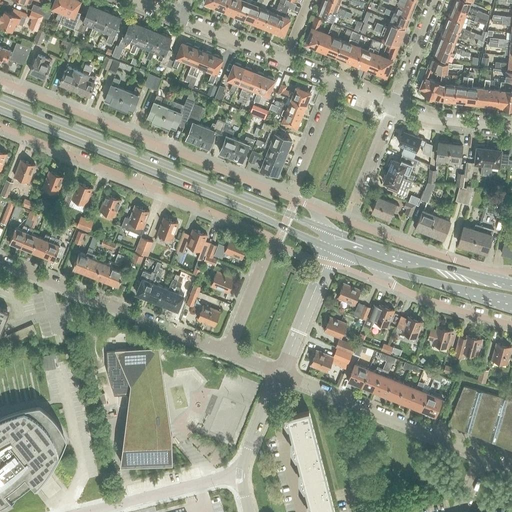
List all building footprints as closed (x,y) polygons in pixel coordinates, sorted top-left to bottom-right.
[(59,10),(55,20),(59,21),(60,20),(67,0),(55,0),(53,7),(59,10)] [(69,26),(75,28),(78,20),(80,15),(81,13),(76,11),(80,0),(67,0),(59,21),(60,22),(60,23),(69,27),(69,26)] [(217,0),(215,7),(216,7),(217,8),(217,9),(224,12),(228,0),(217,0)] [(239,0),(228,0),(224,12),(231,15),(232,14),(233,14),(234,15),(239,0)] [(246,1),(245,0),(239,0),(234,15),(235,15),(237,16),(237,17),(244,20),(251,2),(246,1)] [(251,2),(244,20),(251,22),(252,22),(254,23),(262,0),(257,0),(255,4),(251,2)] [(262,0),(254,23),(255,23),(257,24),(256,25),(263,27),(270,10),(265,8),(268,0),(262,0)] [(284,35),(284,32),(290,19),(284,16),(288,7),(294,9),(296,4),(286,0),(285,0),(284,5),(273,30),(275,31),(276,32),(283,35),(283,34),(284,35)] [(322,3),(321,6),(345,15),(346,11),(338,8),(341,3),(333,0),(322,0),(321,3),(322,3)] [(382,0),(396,5),(394,10),(394,11),(409,17),(410,18),(413,11),(412,10),(413,8),(392,0),(382,0)] [(417,0),(392,0),(413,8),(414,6),(415,6),(417,0)] [(487,20),(489,15),(478,10),(478,11),(469,8),(469,7),(471,2),(464,0),(454,0),(453,4),(454,4),(453,7),(476,16),(487,20)] [(273,30),(284,5),(279,3),(275,12),(270,10),(263,27),(270,30),(271,29),(272,30),(273,30)] [(46,9),(34,4),(32,10),(44,15),(46,9)] [(80,15),(78,20),(75,28),(84,32),(87,24),(93,27),(100,9),(101,8),(90,4),(90,5),(85,17),(80,15)] [(392,16),(390,20),(407,27),(410,20),(409,20),(409,17),(394,11),(394,10),(386,7),(386,8),(379,5),(377,9),(384,12),(392,16)] [(317,15),(322,17),(333,21),(335,16),(343,19),(345,15),(321,6),(320,8),(319,8),(317,14),(318,15),(317,15)] [(46,9),(44,15),(44,16),(49,18),(52,9),(47,7),(46,9)] [(476,16),(453,7),(452,9),(451,8),(451,10),(448,17),(463,23),(465,17),(474,20),(476,16)] [(93,27),(90,34),(94,36),(95,32),(97,28),(103,31),(111,12),(103,9),(103,10),(100,9),(93,27)] [(44,15),(32,10),(29,17),(42,22),(44,16),(44,15)] [(16,22),(19,23),(23,25),(27,14),(19,11),(18,14),(13,11),(11,14),(4,11),(3,15),(1,14),(0,17),(0,21),(0,22),(0,25),(12,31),(16,22)] [(367,11),(363,21),(364,22),(367,23),(371,13),(367,11)] [(112,44),(116,32),(117,31),(115,30),(118,22),(120,17),(121,16),(111,12),(103,31),(109,33),(106,42),(112,44)] [(476,16),(474,20),(482,24),(486,25),(487,20),(476,16)] [(322,19),(317,17),(306,43),(304,43),(304,44),(315,49),(323,30),(318,28),(322,19)] [(463,23),(448,17),(445,24),(446,24),(445,26),(468,35),(474,38),(475,33),(470,31),(470,30),(461,27),(463,23)] [(118,46),(116,45),(112,55),(119,58),(123,48),(124,49),(128,40),(133,43),(141,25),(141,24),(131,20),(131,21),(130,21),(129,26),(125,34),(123,33),(118,46)] [(362,22),(357,20),(354,29),(358,31),(362,22)] [(389,20),(389,21),(387,26),(377,22),(375,26),(402,37),(403,35),(407,27),(390,20),(389,20)] [(511,32),(511,20),(502,20),(501,24),(504,24),(505,24),(511,25),(511,32)] [(360,32),(365,34),(369,24),(367,23),(364,22),(360,32)] [(328,32),(323,30),(315,49),(323,52),(324,51),(326,52),(337,25),(332,23),(328,32)] [(141,25),(133,43),(134,43),(130,51),(134,53),(138,44),(144,47),(151,29),(143,25),(143,26),(141,25)] [(328,53),(335,57),(343,38),(337,36),(341,26),(337,25),(326,52),(328,52),(328,53)] [(381,40),(392,45),(397,47),(399,47),(402,38),(401,38),(402,37),(375,26),(374,30),(383,34),(381,40)] [(455,42),(458,36),(466,39),(468,35),(445,26),(444,28),(443,28),(440,36),(455,42)] [(39,28),(33,42),(40,45),(46,31),(39,28)] [(151,29),(144,47),(150,49),(147,58),(151,59),(154,51),(161,34),(158,33),(159,32),(151,29)] [(350,35),(348,40),(343,38),(335,57),(343,60),(344,59),(346,60),(357,33),(352,31),(350,35)] [(511,32),(510,39),(498,38),(498,42),(511,43),(511,32)] [(166,65),(169,59),(172,51),(166,49),(171,38),(171,37),(161,33),(161,34),(154,51),(160,54),(158,59),(162,61),(161,63),(166,65)] [(348,61),(356,65),(363,46),(357,44),(361,34),(357,33),(346,60),(348,61)] [(438,43),(437,45),(460,54),(460,55),(468,56),(469,53),(463,50),(453,46),(455,42),(440,36),(437,43),(438,43)] [(23,38),(21,44),(31,48),(33,42),(23,38)] [(60,46),(66,48),(69,42),(63,39),(60,46)] [(363,46),(356,65),(363,68),(364,67),(366,68),(377,41),(372,39),(369,49),(363,46)] [(69,42),(66,48),(65,52),(72,55),(76,44),(69,41),(69,42)] [(182,42),(174,61),(172,66),(173,67),(177,68),(181,60),(186,62),(193,45),(181,41),(181,42),(182,42)] [(377,41),(366,68),(368,69),(368,70),(376,73),(383,54),(377,52),(381,43),(377,41)] [(9,55),(25,61),(31,48),(21,44),(17,42),(13,52),(0,46),(0,63),(2,59),(7,61),(9,55)] [(85,47),(84,47),(91,50),(92,50),(94,45),(87,42),(85,47)] [(511,43),(498,42),(498,47),(510,48),(509,55),(511,55),(511,43)] [(200,48),(193,45),(186,62),(191,64),(188,73),(189,73),(193,75),(202,50),(200,49),(200,48)] [(397,48),(397,47),(392,45),(392,46),(388,56),(383,54),(376,73),(388,77),(387,77),(386,76),(397,48)] [(446,60),(447,61),(449,56),(449,55),(459,59),(460,55),(460,54),(437,45),(436,47),(432,55),(446,60)] [(202,50),(193,75),(197,76),(200,68),(206,70),(213,53),(205,50),(205,51),(202,50)] [(206,70),(211,72),(208,81),(213,83),(223,58),(213,53),(206,70)] [(39,54),(36,59),(35,59),(30,71),(39,75),(39,76),(46,78),(46,77),(45,77),(47,72),(51,64),(49,63),(51,60),(45,57),(46,57),(39,54)] [(511,55),(509,55),(508,62),(495,61),(495,66),(500,67),(506,67),(506,68),(511,68),(511,55)] [(113,58),(106,56),(102,66),(108,70),(113,58)] [(430,60),(427,66),(440,72),(447,72),(448,67),(452,68),(453,67),(462,68),(462,64),(449,63),(443,62),(431,57),(431,58),(432,58),(431,60),(430,60)] [(131,63),(130,63),(136,66),(136,65),(139,60),(138,60),(133,58),(131,63)] [(120,62),(114,59),(109,71),(115,74),(120,62)] [(169,59),(166,65),(172,68),(173,67),(172,66),(174,61),(169,59)] [(233,82),(229,91),(234,93),(238,84),(238,83),(244,66),(244,67),(241,67),(242,65),(241,65),(235,63),(235,64),(234,64),(232,68),(227,80),(233,82)] [(74,89),(82,72),(74,68),(74,69),(68,66),(66,71),(65,71),(60,83),(67,86),(68,87),(68,86),(74,89)] [(244,97),(254,72),(252,71),(252,69),(251,69),(246,67),(244,66),(238,83),(238,84),(243,86),(239,95),(240,95),(244,97)] [(505,79),(511,80),(511,70),(493,68),(493,72),(503,73),(503,74),(505,74),(505,79)] [(432,71),(428,69),(419,90),(422,91),(421,93),(429,96),(435,80),(429,78),(432,71)] [(257,92),(265,75),(264,74),(258,72),(257,71),(257,73),(254,72),(244,97),(248,98),(249,99),(252,90),(257,92)] [(82,72),(74,89),(75,90),(75,89),(82,92),(81,92),(82,92),(90,95),(95,82),(88,80),(90,75),(82,72)] [(149,73),(144,86),(150,88),(155,76),(149,73)] [(429,96),(437,99),(438,98),(439,98),(439,99),(443,99),(446,74),(442,74),(441,79),(441,83),(435,80),(429,96)] [(446,100),(454,101),(456,84),(449,83),(450,75),(446,74),(443,99),(446,99),(446,100)] [(190,82),(188,87),(192,89),(197,77),(197,76),(193,75),(191,79),(190,82)] [(263,93),(268,95),(274,80),(273,79),(274,78),(268,76),(267,75),(267,77),(265,76),(265,75),(257,92),(254,101),(259,103),(263,93)] [(155,76),(150,88),(157,91),(158,88),(162,78),(155,76)] [(456,84),(454,101),(462,102),(462,101),(465,102),(468,77),(463,76),(462,85),(456,84)] [(118,107),(126,89),(118,85),(120,80),(114,77),(112,83),(105,98),(111,101),(110,103),(118,107)] [(476,104),(478,87),(472,86),(473,77),(468,77),(465,102),(468,102),(467,103),(476,104)] [(487,104),(490,79),(485,79),(484,87),(478,87),(476,104),(484,105),(484,104),(487,104)] [(498,107),(498,106),(500,89),(494,89),(495,80),(490,79),(487,104),(489,105),(489,106),(498,107)] [(508,108),(511,91),(505,90),(506,81),(501,81),(500,89),(498,106),(498,105),(500,105),(500,107),(508,108)] [(278,93),(288,98),(290,98),(307,105),(307,104),(306,104),(307,101),(308,102),(311,93),(296,87),(294,93),(285,89),(286,85),(282,84),(278,93)] [(209,89),(207,94),(213,97),(217,87),(211,85),(209,89)] [(225,87),(220,85),(215,97),(222,100),(224,94),(223,93),(225,87)] [(136,86),(134,92),(126,89),(118,107),(126,110),(128,107),(133,110),(139,94),(141,88),(136,86)] [(197,93),(191,90),(186,101),(193,103),(197,93)] [(153,118),(152,121),(161,124),(168,106),(161,103),(163,97),(161,96),(157,94),(154,100),(150,111),(148,116),(153,118)] [(286,104),(280,102),(278,106),(283,108),(301,115),(302,113),(303,113),(307,105),(290,98),(288,98),(286,104)] [(179,103),(176,109),(168,106),(161,124),(169,127),(170,125),(176,127),(178,122),(182,111),(184,105),(179,103)] [(191,140),(190,141),(195,143),(196,142),(197,143),(204,126),(199,123),(201,118),(205,108),(195,103),(190,114),(186,125),(191,127),(186,138),(187,138),(191,140)] [(253,105),(250,113),(259,116),(261,109),(253,105)] [(283,108),(278,106),(278,107),(276,112),(284,115),(281,121),(297,127),(301,119),(300,119),(301,115),(283,108)] [(199,143),(198,145),(204,147),(204,145),(208,147),(209,147),(214,133),(220,136),(225,122),(218,119),(216,124),(212,122),(210,128),(205,126),(204,126),(197,143),(199,143)] [(220,136),(225,138),(220,152),(224,153),(223,155),(229,157),(229,155),(231,156),(238,139),(232,137),(235,131),(229,129),(231,124),(225,122),(220,136)] [(277,128),(264,123),(262,128),(270,131),(265,142),(288,151),(291,144),(290,143),(291,140),(275,134),(277,128)] [(426,140),(420,138),(421,138),(415,136),(416,135),(407,132),(404,131),(402,136),(400,137),(399,140),(399,142),(399,143),(416,150),(418,144),(423,146),(422,153),(431,156),(432,145),(425,142),(426,140)] [(231,156),(232,157),(232,158),(237,160),(238,159),(242,161),(248,147),(251,148),(255,139),(246,136),(244,141),(238,139),(231,156)] [(288,151),(265,142),(257,139),(255,144),(267,149),(265,155),(265,156),(282,163),(283,163),(286,155),(285,155),(287,151),(288,152),(288,151)] [(436,164),(441,165),(441,160),(448,161),(450,143),(439,142),(436,164)] [(455,162),(455,166),(460,167),(462,145),(450,143),(448,161),(455,162)] [(480,175),(486,175),(489,148),(485,148),(485,147),(484,146),(477,145),(475,163),(482,164),(480,175)] [(489,189),(490,180),(490,176),(491,176),(492,165),(499,166),(501,148),(494,147),(494,148),(493,147),(493,149),(489,148),(486,175),(485,180),(484,188),(489,189)] [(253,150),(248,161),(254,163),(256,157),(264,160),(261,170),(274,175),(275,173),(278,175),(282,167),(281,167),(282,163),(265,156),(265,155),(253,150)] [(388,171),(412,180),(414,175),(410,174),(413,166),(415,167),(418,161),(402,154),(400,160),(402,161),(401,163),(392,159),(389,166),(388,167),(390,167),(388,171)] [(29,182),(36,165),(21,159),(15,176),(29,182)] [(471,178),(472,168),(473,163),(466,162),(464,177),(471,178)] [(57,193),(64,177),(50,171),(43,187),(57,193)] [(409,187),(412,180),(388,171),(387,174),(386,174),(385,175),(382,182),(389,184),(387,188),(393,191),(391,195),(403,200),(408,187),(409,187)] [(13,182),(6,180),(0,194),(7,198),(13,182)] [(71,199),(72,199),(86,205),(92,188),(78,182),(74,194),(67,191),(63,202),(69,205),(71,199)] [(429,197),(435,183),(434,183),(428,182),(428,183),(427,183),(423,194),(421,199),(427,202),(429,197)] [(462,203),(466,188),(462,187),(463,187),(460,186),(455,201),(462,203)] [(468,205),(470,200),(473,187),(467,186),(466,188),(462,203),(468,205)] [(498,213),(505,215),(510,197),(511,197),(511,192),(511,190),(508,191),(507,196),(505,195),(503,199),(502,199),(500,209),(498,213)] [(114,216),(121,200),(107,194),(100,210),(114,216)] [(397,210),(399,206),(378,197),(372,211),(390,218),(393,209),(397,210)] [(15,202),(9,200),(6,209),(11,211),(15,202)] [(407,208),(405,213),(411,216),(415,205),(406,201),(404,207),(407,208)] [(16,205),(12,216),(18,218),(22,208),(16,205)] [(140,235),(143,228),(150,211),(135,205),(130,218),(125,216),(121,227),(140,235)] [(450,222),(445,220),(441,218),(443,212),(445,213),(447,208),(440,205),(438,210),(430,232),(444,238),(450,222)] [(416,227),(430,232),(438,210),(434,209),(432,214),(422,211),(416,227)] [(16,227),(10,242),(21,247),(29,227),(32,219),(27,217),(25,225),(24,225),(22,230),(16,227)] [(172,239),(179,223),(164,217),(158,234),(172,239)] [(77,227),(84,230),(88,220),(81,218),(77,227)] [(29,227),(21,247),(32,251),(38,236),(32,234),(34,229),(33,229),(36,221),(32,219),(29,227)] [(88,220),(84,230),(90,232),(94,223),(88,220)] [(463,227),(458,243),(473,248),(479,225),(475,224),(474,230),(468,228),(463,227)] [(479,225),(473,248),(487,252),(492,235),(494,229),(484,226),(483,226),(480,225),(479,225)] [(187,245),(201,251),(198,258),(203,261),(206,255),(210,243),(205,241),(207,234),(193,229),(187,245)] [(51,236),(43,255),(54,260),(56,254),(62,257),(66,248),(54,243),(56,238),(58,232),(54,230),(51,236)] [(79,231),(74,242),(80,244),(85,233),(79,231)] [(32,251),(43,255),(51,236),(46,234),(44,239),(38,236),(32,251)] [(511,236),(506,235),(502,253),(511,256),(511,236)] [(94,237),(89,247),(94,249),(98,238),(94,237)] [(142,253),(147,239),(141,237),(135,251),(142,253)] [(241,258),(247,244),(230,237),(227,246),(219,243),(214,255),(222,258),(224,252),(241,258)] [(107,248),(110,241),(104,238),(101,245),(107,248)] [(148,256),(154,242),(147,239),(142,253),(148,256)] [(116,243),(110,241),(107,248),(113,250),(116,243)] [(217,246),(215,245),(210,243),(206,255),(213,258),(217,246)] [(72,266),(72,267),(84,272),(92,253),(94,249),(89,247),(88,251),(86,255),(79,252),(73,267),(72,266)] [(96,255),(92,253),(84,272),(96,277),(102,261),(95,258),(96,255)] [(114,262),(115,262),(107,281),(119,286),(119,285),(118,285),(124,270),(119,268),(124,255),(118,253),(114,262)] [(131,262),(133,263),(139,265),(143,256),(135,253),(131,262)] [(213,258),(206,255),(203,261),(215,265),(217,259),(213,258)] [(96,277),(107,281),(115,262),(114,262),(110,260),(109,264),(102,261),(96,277)] [(138,290),(136,294),(144,298),(145,297),(146,297),(146,298),(147,299),(159,268),(161,263),(157,261),(157,262),(153,271),(152,271),(151,274),(143,271),(140,278),(143,279),(141,282),(138,290)] [(149,300),(157,303),(163,287),(158,285),(162,275),(161,275),(163,270),(159,268),(155,277),(147,299),(147,298),(149,299),(149,300)] [(228,292),(234,278),(217,271),(211,285),(228,292)] [(168,289),(163,287),(157,303),(164,306),(165,305),(166,306),(166,307),(167,307),(179,276),(176,274),(174,279),(172,279),(171,283),(171,284),(168,289)] [(179,276),(167,307),(167,306),(169,307),(169,308),(177,311),(183,295),(178,293),(180,287),(179,287),(181,283),(181,282),(183,277),(179,276)] [(355,304),(360,290),(344,283),(338,297),(355,304)] [(192,306),(199,291),(201,287),(195,284),(186,304),(192,306)] [(371,307),(370,307),(358,302),(353,315),(366,320),(371,307)] [(214,325),(220,311),(203,304),(198,318),(214,325)] [(366,320),(363,326),(370,329),(373,321),(388,326),(394,310),(380,304),(379,307),(373,305),(369,317),(367,316),(366,320)] [(0,328),(1,327),(3,327),(9,311),(7,311),(0,307),(0,328)] [(423,321),(409,316),(408,316),(407,318),(401,316),(397,327),(403,329),(402,332),(416,338),(423,321)] [(347,323),(330,317),(324,331),(341,338),(347,323)] [(10,343),(36,332),(33,324),(7,335),(10,343)] [(431,328),(428,339),(433,341),(433,344),(451,349),(454,336),(451,336),(452,330),(437,326),(437,329),(436,329),(432,328),(431,328)] [(460,336),(455,355),(463,357),(464,352),(477,356),(482,339),(467,334),(466,338),(460,336)] [(356,345),(339,338),(336,347),(337,348),(345,351),(346,350),(353,353),(356,345)] [(507,364),(511,347),(497,343),(492,360),(507,364)] [(365,352),(367,347),(358,344),(355,354),(360,356),(362,351),(365,352)] [(337,348),(333,357),(348,363),(349,363),(350,358),(352,354),(345,351),(337,348)] [(115,350),(107,350),(108,372),(111,372),(115,394),(130,394),(123,447),(121,462),(130,461),(172,460),(172,446),(171,434),(171,433),(170,426),(162,371),(159,349),(115,350)] [(328,371),(333,357),(317,350),(311,365),(328,371)] [(43,352),(45,367),(58,366),(56,351),(43,352)] [(362,386),(369,369),(355,363),(348,380),(349,380),(348,382),(356,386),(357,384),(362,386)] [(369,369),(362,386),(369,389),(370,387),(375,389),(381,374),(383,369),(377,366),(375,372),(369,369)] [(489,370),(482,368),(481,368),(478,381),(486,383),(489,370)] [(388,371),(387,370),(383,369),(381,374),(375,389),(379,391),(378,392),(386,395),(393,378),(386,376),(388,371)] [(393,378),(386,395),(393,398),(394,397),(398,398),(397,400),(398,400),(404,383),(393,378)] [(428,393),(422,390),(424,383),(419,381),(416,388),(410,403),(414,405),(413,407),(421,410),(428,393)] [(416,388),(404,383),(398,400),(405,403),(406,402),(410,403),(416,388)] [(511,399),(464,386),(448,424),(468,432),(489,440),(508,448),(511,449),(511,399)] [(104,393),(98,394),(101,405),(107,403),(104,393)] [(428,393),(421,410),(426,412),(426,414),(434,417),(435,415),(442,398),(428,393)] [(0,503),(2,503),(7,499),(11,497),(17,494),(22,490),(22,489),(23,488),(24,488),(24,487),(25,487),(25,486),(26,486),(27,485),(28,485),(29,484),(30,483),(31,483),(31,482),(32,482),(32,481),(35,485),(36,488),(37,487),(37,486),(38,486),(38,485),(39,484),(40,483),(41,482),(42,481),(43,480),(43,479),(44,479),(44,478),(45,477),(46,476),(46,475),(47,475),(47,474),(48,473),(51,469),(52,468),(53,466),(54,465),(54,464),(55,462),(56,461),(57,460),(58,458),(58,457),(59,456),(60,454),(61,453),(61,451),(62,450),(63,449),(63,447),(64,446),(64,444),(65,443),(66,441),(67,438),(67,436),(66,435),(66,434),(65,433),(65,432),(64,431),(64,430),(63,429),(63,428),(62,427),(61,426),(61,425),(60,424),(59,423),(59,422),(58,421),(57,420),(57,419),(56,418),(55,417),(54,416),(53,415),(52,414),(51,413),(50,412),(50,411),(49,411),(48,410),(47,409),(46,409),(46,408),(45,407),(44,407),(43,406),(42,405),(41,404),(40,404),(39,404),(38,404),(34,405),(31,405),(28,406),(24,407),(21,407),(17,408),(14,410),(11,411),(7,412),(4,413),(1,415),(0,414),(0,503)] [(289,416),(287,416),(288,418),(289,423),(294,442),(295,446),(296,448),(317,442),(309,411),(289,416)] [(317,442),(296,448),(296,449),(296,450),(297,454),(302,473),(303,477),(303,478),(304,479),(325,474),(317,442)] [(325,474),(304,479),(304,481),(305,485),(310,504),(310,505),(311,509),(312,511),(333,505),(325,474)]
